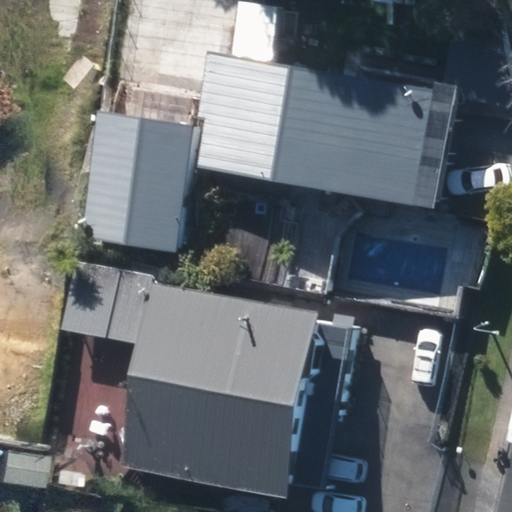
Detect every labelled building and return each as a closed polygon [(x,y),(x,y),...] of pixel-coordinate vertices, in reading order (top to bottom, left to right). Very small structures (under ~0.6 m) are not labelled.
[(4,50),(0,49),(0,178),(49,184),(65,48),(5,41),(4,50)] [(325,191),(422,208),(422,200),(445,203),(464,90),(363,73),(363,78),(215,53),(197,167),(287,182),(285,187),(323,194),(325,191)] [(176,255),(191,129),(98,118),(84,244),(176,255)] [(455,264),(479,268),(484,237),(461,232),(455,264)] [(55,267),(0,260),(0,341),(45,347),(55,267)] [(125,467),(298,497),(329,314),(157,284),(125,467)] [(0,486),(28,491),(32,458),(0,454),(0,486)]
